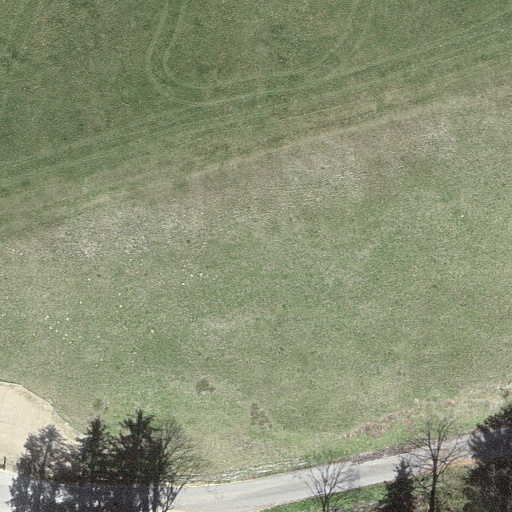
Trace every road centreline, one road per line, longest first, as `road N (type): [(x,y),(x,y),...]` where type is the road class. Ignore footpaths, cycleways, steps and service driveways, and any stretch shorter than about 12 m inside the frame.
road 1 (track): [(0,495),(102,503),(198,498),(511,441)]
road 2 (track): [(0,222),(208,156)]
